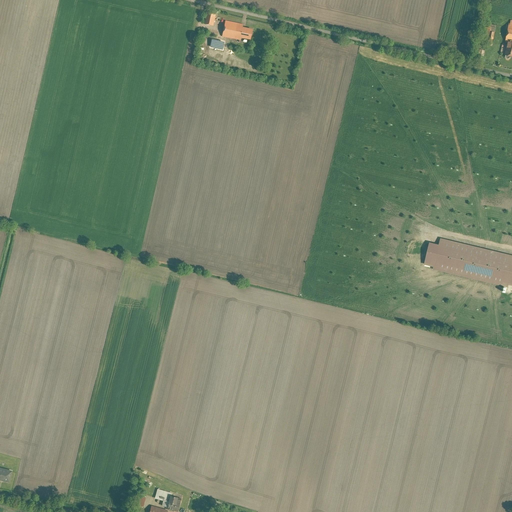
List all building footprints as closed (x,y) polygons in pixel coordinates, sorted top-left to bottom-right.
[(214,26),(216,15),(206,13),(204,25),(214,26)] [(244,25),(225,21),(222,37),(241,41),(241,39),(251,41),(253,30),(243,28),(244,25)] [(496,28),(488,27),(488,28),(485,27),(483,38),(489,39),(488,45),(491,46),(492,40),(493,40),(496,28)] [(274,47),(289,49),(291,34),(276,32),(274,47)] [(511,255),(440,238),(438,244),(429,242),(424,264),(433,266),(433,269),(507,287),(508,284),(511,285),(511,255)] [(12,472),(0,469),(0,482),(9,484),(12,472)] [(170,492),(158,489),(156,497),(168,500),(170,492)] [(137,495),(135,504),(143,506),(145,497),(137,495)] [(182,498),(171,496),(168,508),(179,510),(182,498)]
